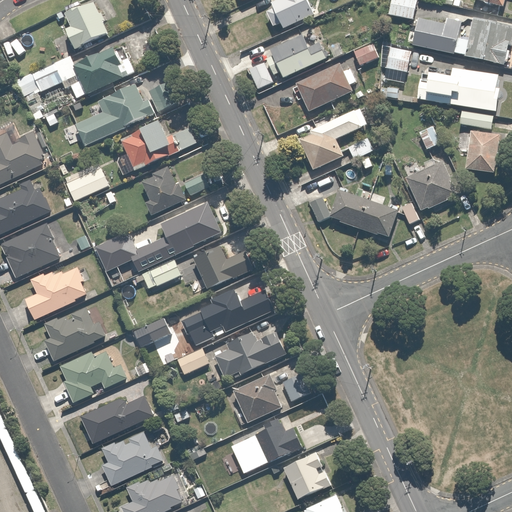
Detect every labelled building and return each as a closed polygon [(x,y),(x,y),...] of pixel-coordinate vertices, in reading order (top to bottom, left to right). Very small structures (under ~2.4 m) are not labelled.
[(280,0),(272,4),(283,29),(313,15),(306,0),(280,0)] [(415,0),(387,0),(385,15),(413,19),(415,0)] [(76,49),(110,34),(96,2),(82,8),(81,6),(66,13),(72,27),(67,29),(76,49)] [(509,64),(511,47),(511,27),(472,20),(468,39),(458,37),(460,28),(417,19),(412,46),(509,64)] [(123,41),(132,59),(156,48),(147,30),(123,41)] [(283,78),(327,58),(321,43),(309,48),(304,35),(269,49),(283,78)] [(412,50),(389,47),(386,68),(409,71),(412,50)] [(123,65),(114,48),(100,55),(99,54),(79,63),(80,64),(75,66),(74,67),(87,94),(88,95),(125,78),(120,67),(123,65)] [(74,67),(75,66),(72,58),(34,76),(42,93),(64,83),(67,89),(75,85),(81,97),(87,94),(74,67)] [(351,84),(359,80),(352,65),(344,69),(341,61),(294,82),(307,112),(354,91),(351,84)] [(486,73),(451,69),(450,75),(426,72),(425,80),(419,79),(417,99),(498,112),(501,88),(497,88),(500,69),(487,68),(486,73)] [(79,131),(86,146),(87,146),(126,128),(126,127),(156,113),(150,101),(145,103),(137,85),(117,94),(99,102),(104,113),(77,125),(79,131)] [(151,93),(159,111),(171,106),(163,87),(151,93)] [(367,124),(360,108),(296,135),(310,170),(342,156),(335,138),(367,124)] [(460,109),(458,124),(492,129),(494,114),(460,109)] [(43,116),(48,128),(60,123),(55,111),(43,116)] [(161,121),(143,129),(153,153),(172,145),(169,138),(161,121)] [(431,124),(417,131),(426,151),(440,144),(431,124)] [(134,168),(146,163),(147,165),(180,151),(173,136),(169,138),(172,145),(153,153),(143,129),(132,134),(133,137),(123,142),(134,168)] [(500,133),(469,130),(465,168),(496,172),(500,133)] [(0,185),(43,165),(45,155),(35,134),(20,141),(21,143),(13,147),(8,135),(0,138),(0,185)] [(370,136),(347,147),(353,160),(376,149),(370,136)] [(441,161),(405,177),(422,214),(458,199),(441,161)] [(155,177),(143,182),(152,201),(147,203),(153,216),(188,200),(181,184),(177,185),(169,167),(154,174),(155,177)] [(68,184),(76,202),(110,186),(102,169),(68,184)] [(204,175),(186,184),(192,196),(210,187),(204,175)] [(21,186),(23,190),(0,199),(0,236),(53,212),(47,198),(46,198),(41,189),(36,191),(31,181),(21,186)] [(114,189),(103,195),(108,205),(119,200),(114,189)] [(397,209),(335,192),(330,211),(324,196),(309,203),(317,222),(328,218),(327,221),(389,238),(397,209)] [(420,219),(411,200),(401,205),(410,224),(420,219)] [(209,203),(176,218),(181,229),(184,227),(193,247),(223,233),(209,203)] [(48,224),(3,244),(2,247),(6,255),(8,256),(10,255),(11,257),(8,258),(17,278),(62,258),(54,239),(55,239),(48,224)] [(107,272),(141,257),(130,232),(96,248),(107,272)] [(86,235),(76,239),(81,252),(91,247),(86,235)] [(222,246),(194,259),(208,291),(255,270),(247,252),(228,260),(222,246)] [(183,276),(176,260),(142,273),(148,290),(183,276)] [(32,280),(39,294),(26,300),(36,320),(77,302),(76,300),(88,295),(82,283),(86,281),(79,268),(64,274),(63,272),(54,276),(53,273),(45,277),(44,275),(32,280)] [(274,312),(266,296),(244,306),(238,294),(237,294),(235,290),(213,300),(214,304),(202,310),(203,312),(185,321),(197,346),(215,338),(213,332),(224,328),(226,334),(274,312)] [(58,318),(45,324),(52,338),(45,341),(55,362),(96,343),(95,342),(107,336),(101,322),(95,325),(87,308),(73,314),(75,318),(69,321),(67,317),(59,321),(58,318)] [(172,334),(165,319),(135,332),(142,348),(172,334)] [(230,350),(216,357),(226,379),(241,372),(242,375),(288,354),(278,332),(259,341),(255,332),(228,345),(230,350)] [(162,340),(160,341),(159,342),(158,343),(156,344),(155,345),(155,347),(154,348),(154,350),(154,351),(155,353),(155,355),(156,356),(157,357),(159,358),(160,359),(162,359),(163,359),(165,359),(167,359),(168,358),(170,357),(171,356),(172,355),(172,353),(173,352),(173,350),(173,348),(173,347),(172,345),(171,344),(170,343),(168,342),(167,341),(165,341),(164,340),(162,340)] [(204,349),(179,360),(186,375),(211,363),(204,349)] [(93,352),(61,367),(68,381),(65,383),(74,403),(95,394),(92,388),(103,383),(106,389),(129,379),(122,365),(115,368),(107,352),(95,357),(93,352)] [(302,374),(284,383),(293,402),(311,393),(302,374)] [(271,375),(234,392),(248,423),(283,407),(276,391),(278,390),(271,375)] [(120,399),(81,418),(94,445),(156,416),(146,396),(128,404),(127,401),(120,399)] [(187,406),(173,414),(178,424),(192,417),(187,406)] [(245,475),(304,447),(295,428),(287,431),(283,423),(282,423),(280,420),(265,426),(268,430),(232,447),(245,475)] [(166,461),(159,445),(153,448),(145,432),(130,439),(131,443),(126,445),(125,442),(116,445),(116,443),(103,449),(109,463),(103,466),(112,487),(154,468),(153,466),(166,461)] [(317,453),(284,469),(299,501),(332,485),(317,453)] [(140,483),(128,488),(134,502),(122,507),(124,511),(168,511),(173,510),(172,508),(184,503),(178,490),(180,489),(174,475),(159,482),(158,480),(150,484),(149,481),(141,485),(140,483)] [(206,495),(201,484),(191,489),(196,499),(206,495)] [(345,511),(338,495),(305,511),(345,511)]
